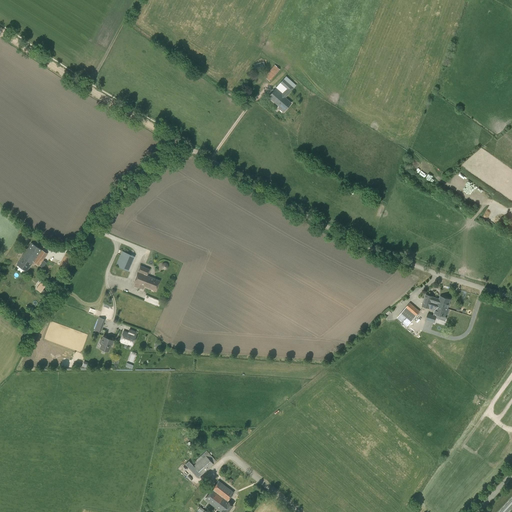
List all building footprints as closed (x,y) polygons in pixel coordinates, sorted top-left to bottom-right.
[(253,64),(255,70),(265,67),(263,61),(253,64)] [(264,77),(270,82),(280,70),(275,65),(264,77)] [(285,98),(296,85),(286,76),(268,97),(278,106),(279,107),(278,108),(283,112),(291,103),(285,98)] [(428,179),(432,174),(427,168),(422,174),(428,179)] [(355,190),(352,196),(358,199),(361,195),(357,193),(358,192),(355,190)] [(21,256),(22,257),(16,265),(26,272),(32,263),(32,264),(33,262),(39,266),(48,254),(42,250),(31,243),(21,256)] [(115,266),(128,271),(134,256),(122,251),(115,266)] [(75,258),(63,252),(56,264),(68,270),(75,258)] [(137,272),(133,282),(136,283),(134,287),(139,289),(139,288),(143,290),(144,287),(156,291),(160,281),(147,276),(149,269),(140,265),(137,272)] [(41,282),(36,289),(41,292),(46,285),(41,282)] [(439,299),(437,298),(425,294),(422,306),(430,308),(431,304),(437,306),(443,308),(444,307),(448,309),(451,299),(440,296),(439,299)] [(149,297),(147,300),(159,305),(160,302),(149,297)] [(412,320),(415,316),(416,316),(420,311),(410,303),(397,318),(405,324),(410,318),(412,320)] [(435,310),(434,313),(433,315),(427,313),(425,320),(434,322),(436,314),(445,317),(448,309),(444,307),(443,308),(437,306),(431,304),(430,308),(435,310)] [(100,333),(105,319),(99,317),(94,330),(95,331),(94,332),(96,333),(97,331),(100,333)] [(123,331),(119,342),(127,345),(128,344),(132,346),(136,335),(134,335),(135,331),(129,329),(128,332),(123,331)] [(114,341),(103,337),(102,339),(101,339),(99,343),(101,344),(99,349),(108,352),(111,345),(112,345),(114,341)] [(192,464),(192,465),(189,468),(198,478),(213,464),(216,461),(206,451),(192,464)] [(220,511),(227,511),(233,505),(228,502),(227,501),(234,492),(218,481),(204,499),(221,511),(220,511)]
